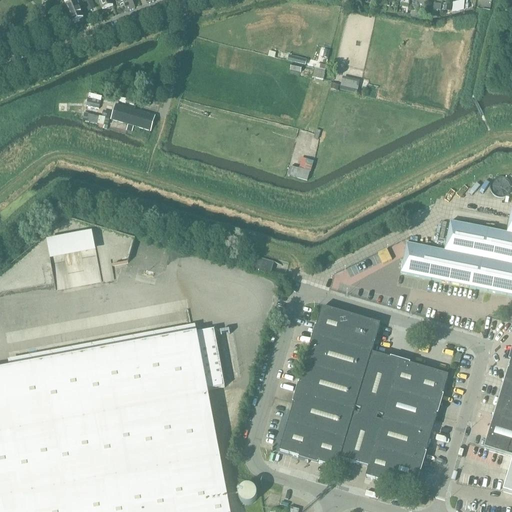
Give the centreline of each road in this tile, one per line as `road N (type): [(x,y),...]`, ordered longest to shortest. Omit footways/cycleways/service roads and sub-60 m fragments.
road 1 (unclassified): [(441,510),(483,332),(304,284),(255,446),(262,460),(339,485)]
road 2 (unknown): [(0,328),(183,293),(240,303)]
road 3 (residential): [(21,62),(191,0)]
road 4 (unknown): [(354,272),(499,309)]
